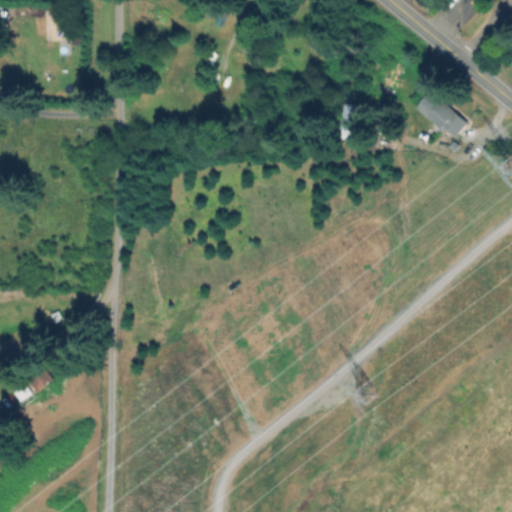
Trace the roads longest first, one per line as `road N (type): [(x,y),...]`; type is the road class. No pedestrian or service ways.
road 1 (residential): [(121,0),(109,511)]
road 2 (secondary): [(389,0),(511,103)]
